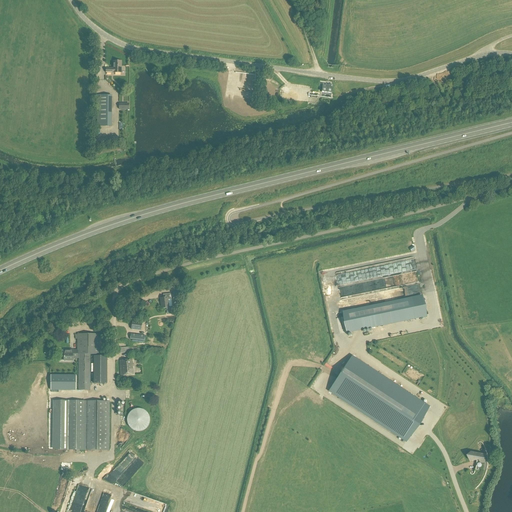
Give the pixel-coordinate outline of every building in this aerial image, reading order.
[(106,72),(113,72),(113,73),(121,73),(121,61),(113,61),(113,68),(106,68),(106,72)] [(322,89),(322,92),(331,93),(332,86),(326,85),(325,89),(322,89)] [(97,95),(97,127),(111,127),(112,95),(97,95)] [(160,298),(161,309),(169,308),(168,300),(171,299),(170,293),(163,294),(163,298),(160,298)] [(347,332),(426,316),(422,296),(343,312),(347,332)] [(131,330),(141,331),(142,323),(132,322),(131,330)] [(77,350),(70,350),(64,350),(64,361),(73,361),(73,358),(76,358),(78,358),(78,391),(90,391),(90,355),(99,355),(99,354),(102,354),(102,335),(99,335),(99,334),(75,334),(75,339),(77,339),(77,350)] [(120,348),(120,354),(130,353),(130,356),(135,356),(135,353),(140,353),(140,348),(130,348),(130,347),(120,348)] [(104,357),(93,357),(93,384),(104,384),(104,357)] [(330,391),(406,441),(413,431),(422,417),(428,407),(352,357),(330,391)] [(119,361),(120,376),(133,375),(133,369),(132,370),(132,360),(119,361)] [(51,390),(76,390),(76,375),(51,375),(51,390)] [(53,401),(53,450),(68,450),(68,451),(83,451),(109,451),(109,401),(67,401),(53,401)] [(150,420),(149,416),(148,413),(145,411),(142,409),(138,408),(135,409),(131,411),(129,413),(127,416),(127,420),(127,424),(129,427),(131,430),(135,431),(138,432),(142,431),(145,430),(148,427),(149,424),(150,420)] [(128,455),(132,459),(136,455),(132,451),(128,455)] [(487,455),(472,452),(468,456),(470,460),(481,459),(482,460),(482,466),(477,466),(476,469),(487,469),(487,464),(487,459),(487,455)] [(138,456),(119,481),(120,482),(125,476),(131,480),(146,462),(138,456)] [(106,479),(112,473),(110,470),(103,476),(106,479)] [(148,510),(154,511),(163,511),(166,505),(151,500),(148,510)] [(91,503),(88,511),(94,511),(95,510),(97,511),(98,505),(91,503)]
